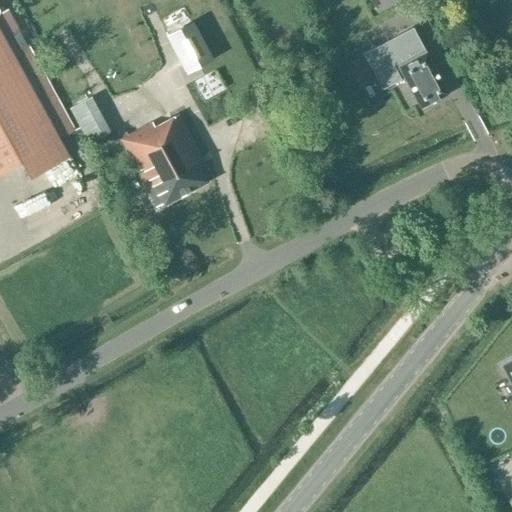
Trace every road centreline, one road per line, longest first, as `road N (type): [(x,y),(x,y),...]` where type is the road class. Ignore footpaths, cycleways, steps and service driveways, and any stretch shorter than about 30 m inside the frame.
road 1 (residential): [(0,419),(254,269),(447,169),(493,167),(511,180)]
road 2 (secondary): [(291,511),(511,244)]
